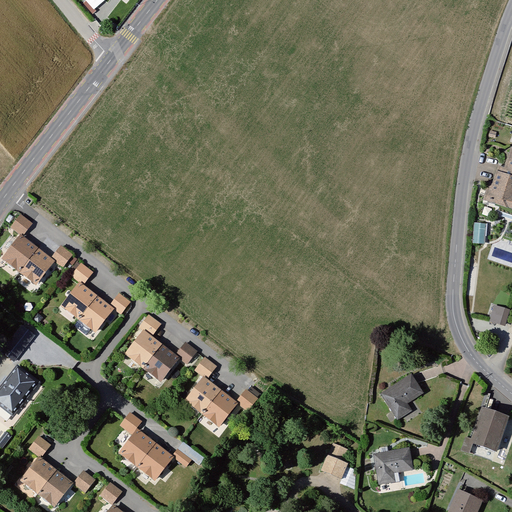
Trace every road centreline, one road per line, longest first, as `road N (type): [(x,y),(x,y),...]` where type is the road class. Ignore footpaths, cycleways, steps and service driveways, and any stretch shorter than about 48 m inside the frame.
road 1 (residential): [(511,11),(475,124),(453,297),(465,345),(511,393)]
road 2 (residential): [(5,194),(245,380)]
road 3 (tertiary): [(5,194),(112,56)]
